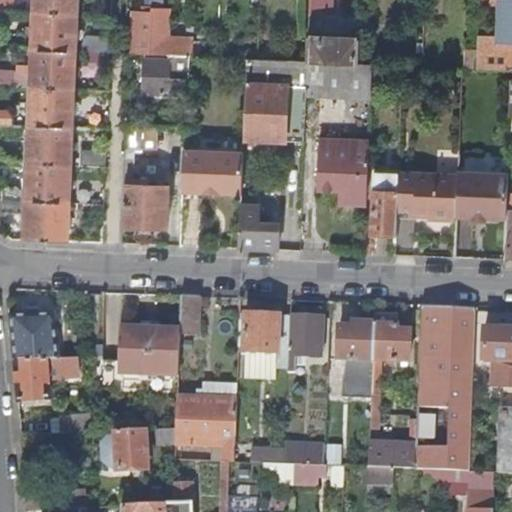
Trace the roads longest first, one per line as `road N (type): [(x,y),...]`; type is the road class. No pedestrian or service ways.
road 1 (residential): [(111,267),(511,284)]
road 2 (residential): [(121,0),(111,267)]
